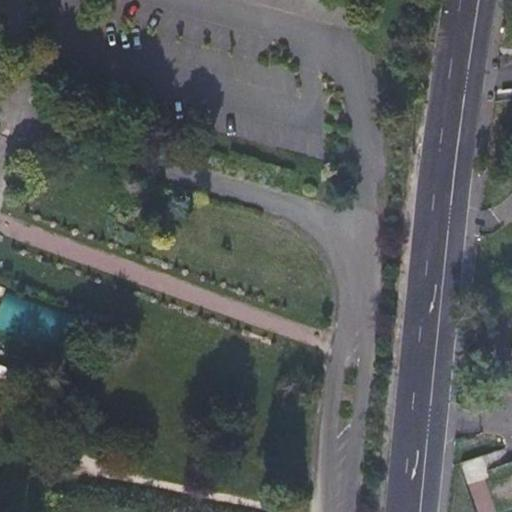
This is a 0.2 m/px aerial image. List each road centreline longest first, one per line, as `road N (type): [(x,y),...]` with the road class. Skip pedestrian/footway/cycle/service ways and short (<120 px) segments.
road 1 (tertiary): [(417,511),(474,0)]
road 2 (residential): [(336,511),(359,302),(357,229)]
